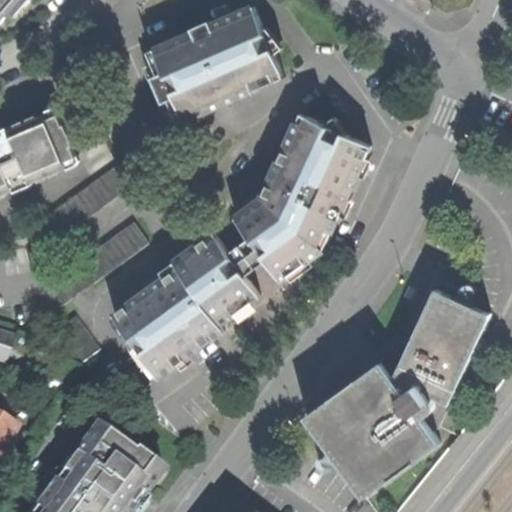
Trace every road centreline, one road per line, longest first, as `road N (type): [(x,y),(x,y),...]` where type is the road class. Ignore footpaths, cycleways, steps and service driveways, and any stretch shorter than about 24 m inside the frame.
road 1 (residential): [(195,511),(391,242),(466,79)]
road 2 (residential): [(360,0),(466,79)]
